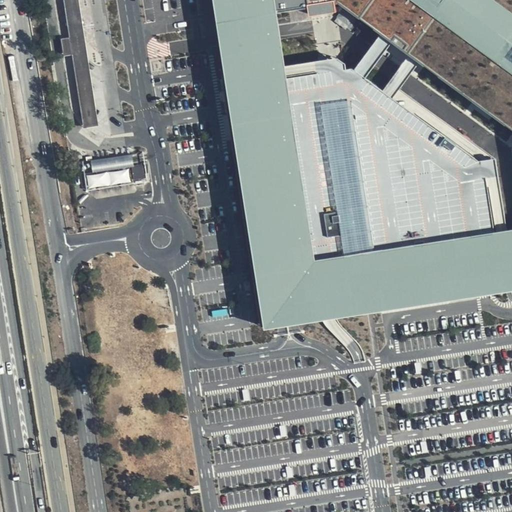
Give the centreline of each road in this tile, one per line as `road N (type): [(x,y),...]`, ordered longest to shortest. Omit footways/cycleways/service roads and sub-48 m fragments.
road 1 (primary): [(60,511),(0,123)]
road 2 (primary): [(0,244),(42,511)]
road 3 (primary): [(0,327),(27,511)]
road 4 (unknown): [(148,121),(117,126),(93,0)]
